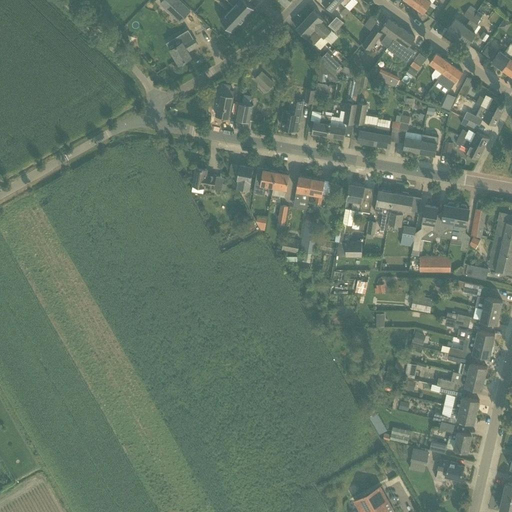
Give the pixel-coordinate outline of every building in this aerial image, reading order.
[(178,0),(162,0),(160,3),(179,21),(189,10),(178,0)] [(254,9),(244,0),(239,0),(220,21),(232,32),(254,9)] [(331,10),(340,1),(338,0),(322,0),(322,1),(331,10)] [(431,1),(429,0),(416,0),(413,5),(423,13),(431,1)] [(473,15),(477,11),(470,6),(464,15),(470,19),(473,15)] [(344,16),(349,10),(346,7),(340,13),(344,16)] [(326,22),(323,19),(314,10),(305,19),(322,35),(324,36),(331,29),(324,23),(326,22)] [(477,11),(473,15),(479,20),(482,15),(477,11)] [(496,13),(491,22),(506,31),(511,22),(496,13)] [(477,23),(479,20),(473,15),(470,19),(466,26),(458,37),(468,44),(476,33),(473,31),(478,24),(477,23)] [(339,26),(343,22),(337,16),(329,24),(335,30),(340,34),(344,30),(339,26)] [(370,30),(377,20),(370,16),(365,24),(370,30)] [(388,47),(395,38),(402,28),(389,18),(381,28),(388,32),(381,42),(388,47)] [(296,28),(306,37),(313,44),(322,35),(305,19),(296,28)] [(456,19),(447,30),(458,37),(466,26),(456,19)] [(370,50),(382,33),(374,28),(362,44),(370,50)] [(408,47),(415,37),(402,28),(395,38),(408,47)] [(198,45),(193,36),(170,50),(179,64),(191,57),(188,51),(198,45)] [(492,62),(502,69),(511,55),(511,43),(508,47),(504,53),(500,51),(492,62)] [(490,58),(495,50),(488,45),(483,53),(490,58)] [(469,46),(465,51),(472,56),(476,52),(469,46)] [(321,57),(336,71),(341,65),(326,51),(321,57)] [(443,72),(450,62),(436,53),(429,62),(443,72)] [(511,55),(502,69),(511,75),(511,55)] [(414,62),(411,66),(418,70),(421,66),(414,62)] [(456,81),(463,71),(450,62),(443,72),(456,81)] [(413,76),(418,70),(411,66),(407,72),(413,76)] [(267,91),(274,84),(262,72),(255,79),(267,91)] [(387,84),(396,87),(400,77),(392,74),(387,84)] [(358,97),(361,79),(354,78),(350,95),(358,97)] [(331,85),(329,84),(317,82),(315,91),(329,93),(331,85)] [(216,115),(229,117),(234,91),(229,90),(230,85),(219,83),(219,88),(216,88),(213,104),(217,105),(216,115)] [(313,102),(315,90),(307,88),(305,101),(313,102)] [(465,97),(468,93),(461,89),(458,93),(465,97)] [(456,97),(447,93),(442,106),(450,110),(456,97)] [(238,102),(235,119),(249,121),(253,105),(250,104),(251,96),(244,95),(242,103),(238,102)] [(480,96),(476,103),(481,105),(484,98),(480,96)] [(297,121),(299,122),(303,101),(292,98),(289,111),(285,110),(282,127),(296,130),(297,121)] [(488,109),(501,115),(506,104),(493,98),(488,109)] [(357,104),(348,102),(347,102),(343,118),(332,116),(328,136),(344,138),(345,131),(352,133),(354,120),(357,104)] [(368,104),(358,102),(357,104),(354,120),(362,121),(365,121),(368,104)] [(475,116),(495,125),(501,115),(488,109),(481,105),(475,116)] [(469,120),(472,114),(467,111),(464,117),(469,120)] [(314,121),(312,133),(328,136),(332,116),(321,114),(320,122),(314,121)] [(402,115),(400,123),(400,128),(408,129),(410,117),(402,115)] [(469,120),(464,117),(461,124),(466,126),(466,124),(469,120)] [(360,129),(357,141),(374,144),(377,125),(368,123),(367,130),(360,129)] [(390,147),(391,141),(392,135),(389,134),(390,127),(377,125),(374,144),(390,147)] [(459,136),(484,148),(489,138),(476,132),(471,142),(464,138),(468,131),(463,129),(459,136)] [(477,158),(478,159),(484,148),(459,136),(457,142),(456,143),(460,145),(461,144),(468,148),(466,153),(468,154),(466,158),(475,162),(477,158)] [(403,149),(419,152),(421,140),(405,137),(403,149)] [(437,143),(421,140),(419,152),(435,155),(437,143)] [(450,154),(452,145),(453,143),(446,141),(443,153),(450,154)] [(230,175),(235,176),(237,164),(231,163),(229,174),(230,175)] [(248,206),(250,207),(252,195),(252,191),(249,190),(253,167),(240,165),(237,180),(238,180),(237,188),(243,189),(242,194),(248,195),(247,203),(248,206)] [(213,188),(216,175),(206,174),(207,169),(196,167),(193,185),(204,187),(213,188)] [(273,187),(276,171),(263,169),(262,177),(256,176),(253,192),(265,193),(266,185),(273,187)] [(289,174),(276,171),(273,187),(272,195),(285,197),(289,174)] [(308,201),(311,178),(299,175),(295,199),(308,201)] [(321,203),(325,180),(311,178),(308,201),(309,193),(317,195),(315,203),(321,203)] [(364,187),(349,184),(347,199),(353,200),(352,209),(371,212),(374,189),(373,188),(373,189),(364,187)] [(381,190),(378,189),(375,211),(383,213),(380,229),(387,230),(388,223),(389,223),(394,192),(381,190)] [(411,210),(413,196),(409,195),(408,192),(403,192),(401,193),(394,192),(389,223),(401,226),(404,209),(411,210)] [(453,230),(457,206),(455,206),(454,203),(449,202),(447,204),(444,204),(443,210),(446,213),(442,215),(442,216),(437,215),(434,230),(438,236),(448,229),(453,229),(453,230)] [(465,232),(467,220),(465,217),(468,214),(469,208),(467,208),(466,205),(461,204),(459,207),(457,206),(453,230),(453,229),(452,234),(457,234),(462,241),(461,249),(467,250),(469,237),(463,236),(464,232),(465,232)] [(281,205),(278,223),(285,224),(288,207),(281,205)] [(437,215),(438,207),(425,205),(424,211),(426,214),(423,216),(421,228),(423,228),(422,235),(424,235),(431,230),(434,230),(437,215)] [(245,216),(234,206),(228,212),(240,222),(245,216)] [(480,237),(483,220),(485,210),(476,208),(471,235),(480,237)] [(312,253),(319,216),(306,214),(300,251),(312,253)] [(264,229),(266,217),(257,215),(255,227),(264,229)] [(511,222),(499,220),(494,241),(501,242),(501,244),(511,247),(511,222)] [(373,233),(375,233),(377,222),(369,221),(367,232),(368,232),(367,238),(372,238),(373,233)] [(416,228),(404,226),(403,233),(401,244),(414,246),(415,236),(416,228)] [(415,236),(414,246),(412,254),(419,256),(422,237),(415,236)] [(297,253),(300,240),(284,237),(281,250),(297,253)] [(469,245),(474,248),(479,239),(473,237),(469,245)] [(511,247),(501,244),(501,242),(494,241),(492,248),(490,255),(497,257),(494,269),(511,273),(511,272),(511,271),(511,272),(511,271),(511,247)] [(346,256),(362,257),(362,242),(346,242),(339,243),(337,256),(346,256)] [(451,270),(451,258),(421,257),(420,270),(451,270)] [(465,274),(487,279),(489,269),(468,264),(465,274)] [(478,285),(465,282),(464,286),(463,292),(476,295),(478,285)] [(376,286),(377,293),(386,292),(385,284),(376,285),(376,286)] [(411,308),(430,312),(433,298),(414,294),(411,308)] [(475,307),(500,312),(502,301),(486,297),(478,295),(475,307)] [(480,320),(497,324),(500,312),(475,307),(473,318),(480,320)] [(446,317),(456,320),(469,323),(471,316),(458,313),(458,314),(448,312),(446,317)] [(469,323),(456,320),(456,324),(455,326),(460,327),(457,337),(465,339),(492,346),(495,334),(478,330),(468,328),(469,323)] [(416,332),(413,341),(423,344),(426,335),(416,332)] [(492,346),(465,339),(463,350),(450,347),(449,353),(462,356),(467,357),(468,351),(473,352),(473,353),(489,357),(492,346)] [(416,347),(413,353),(413,354),(420,356),(423,349),(416,346),(416,347)] [(462,362),(459,373),(484,379),(487,367),(470,363),(470,364),(465,363),(467,357),(462,356),(449,353),(448,359),(462,362)] [(397,359),(395,367),(405,369),(407,361),(397,359)] [(414,378),(418,364),(407,362),(404,376),(414,378)] [(459,373),(453,371),(452,378),(451,381),(439,377),(437,385),(455,389),(460,391),(461,385),(465,386),(482,390),(484,379),(459,373)] [(416,382),(406,379),(404,388),(414,390),(416,382)] [(453,395),(455,389),(437,385),(436,385),(432,384),(431,389),(434,390),(440,392),(447,393),(453,395)] [(453,406),(477,412),(479,400),(463,396),(462,397),(455,395),(453,395),(447,393),(444,404),(453,406)] [(399,409),(405,410),(407,402),(400,401),(399,409)] [(457,419),(474,423),(477,412),(453,406),(444,404),(442,414),(448,416),(451,417),(450,417),(457,418),(457,419)] [(387,429),(375,409),(368,413),(370,416),(369,417),(379,434),(387,429)] [(446,422),(448,416),(442,414),(435,413),(434,419),(446,422)] [(467,452),(471,435),(458,432),(458,433),(451,431),(449,438),(456,439),(454,448),(467,452)] [(447,444),(436,442),(437,439),(432,438),(430,449),(445,453),(447,444)] [(425,466),(427,461),(429,452),(413,448),(413,450),(408,448),(407,454),(412,455),(410,463),(425,466)] [(444,480),(445,476),(460,480),(464,466),(457,464),(457,463),(440,459),(437,472),(436,478),(444,480)] [(511,498),(511,483),(506,482),(503,496),(511,498)] [(354,500),(360,511),(394,511),(380,485),(354,500)] [(511,511),(511,498),(503,496),(500,510),(511,511)]
